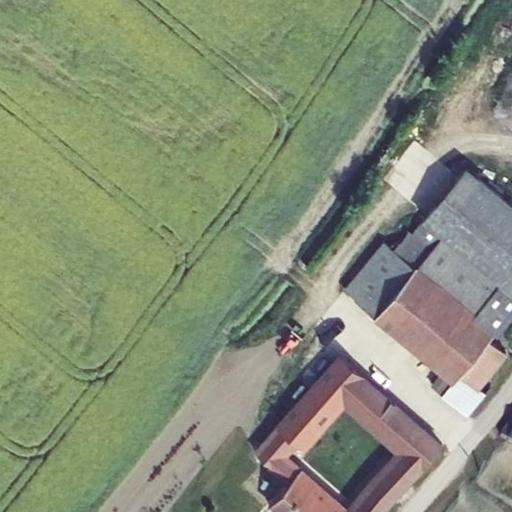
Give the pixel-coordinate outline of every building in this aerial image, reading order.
[(423,218),(511,289),(511,205),(465,167),(423,218)] [(498,334),(511,316),(511,289),(423,218),(411,234),(408,232),(393,249),(416,268),(494,331),(498,334)] [(376,316),(416,268),(393,249),(384,242),(344,290),(376,316)] [(416,268),(376,316),(443,370),(431,384),(443,393),(460,372),(488,338),(494,331),(416,268)] [(313,387),(341,355),(318,336),(300,356),(309,364),(299,375),(313,387)] [(488,338),(460,372),(478,387),(506,353),(488,338)] [(379,511),(441,443),(341,355),(313,387),(280,424),(296,438),(301,443),(343,395),(404,449),(348,511),(346,511),(298,470),(289,481),(272,499),(268,503),(278,511),(379,511)] [(484,392),(478,387),(460,372),(443,393),(467,413),(484,392)] [(296,438),(280,424),(256,452),(276,470),(289,481),(298,470),(281,455),(296,438)] [(511,424),(502,439),(511,444),(511,424)]
